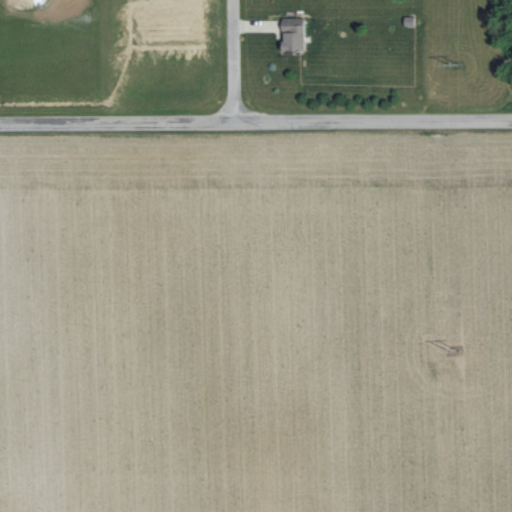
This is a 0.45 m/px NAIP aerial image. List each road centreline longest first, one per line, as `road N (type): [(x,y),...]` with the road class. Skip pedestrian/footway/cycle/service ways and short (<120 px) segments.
road 1 (residential): [(0,122),(511,119)]
road 2 (residential): [(233,122),(232,0)]
